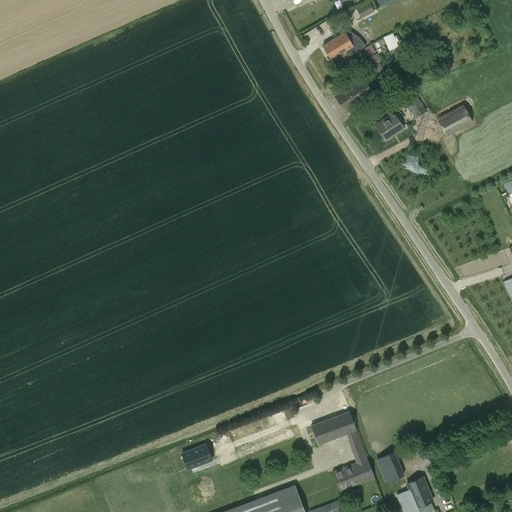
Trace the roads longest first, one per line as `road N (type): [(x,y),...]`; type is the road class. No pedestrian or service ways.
road 1 (unclassified): [(511,389),(320,101),(263,0)]
road 2 (unknown): [(471,324),(343,376),(299,417)]
